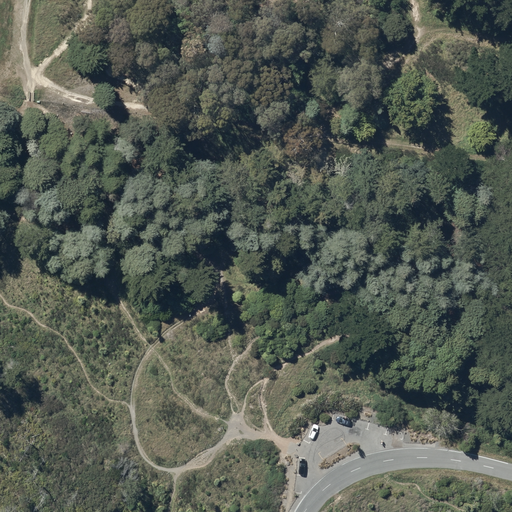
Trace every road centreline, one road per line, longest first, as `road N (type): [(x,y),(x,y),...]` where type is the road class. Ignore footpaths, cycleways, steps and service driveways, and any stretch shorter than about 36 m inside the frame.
road 1 (track): [(0,200),(223,264),(215,289),(140,369),(133,402),(144,454),(177,469),(243,433),(272,436),(310,459)]
road 2 (track): [(33,74),(167,109),(511,158)]
road 3 (track): [(417,0),(420,39),(323,131),(312,156),(267,195),(223,264)]
road 4 (unclassified): [(303,511),(341,476),(377,462),(442,458),(511,472)]
